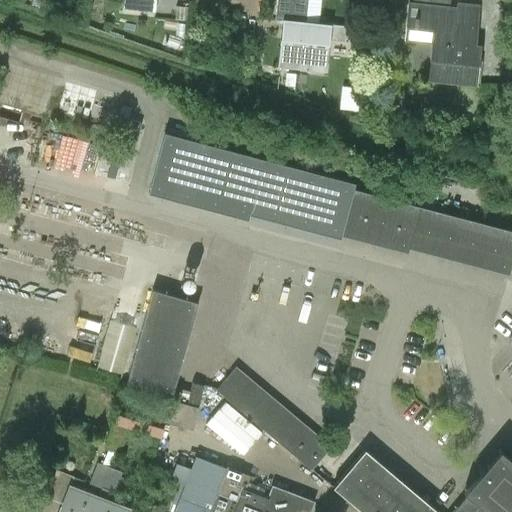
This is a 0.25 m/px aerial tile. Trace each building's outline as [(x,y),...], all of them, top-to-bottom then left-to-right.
[(276,0),(274,19),(282,19),(304,21),(306,0),(276,0)] [(457,9),(449,8),(449,0),(412,0),(413,4),(409,3),(405,37),(433,41),(429,77),(474,82),(479,45),(473,45),(478,5),(458,3),(457,9)] [(330,24),(304,21),(282,19),(277,66),(308,70),(311,41),(328,43),(330,24)] [(360,104),(358,114),(371,117),(373,107),(360,104)] [(141,122),(118,116),(115,127),(138,134),(141,122)] [(263,159),(165,132),(148,192),(247,219),(249,213),(263,159)] [(354,182),(263,159),(249,213),(339,237),(340,234),(352,188),(354,182)] [(407,252),(408,247),(508,274),(511,259),(511,229),(352,188),(340,234),(407,252)] [(152,288),(125,383),(135,385),(128,411),(192,428),(198,407),(186,403),(190,390),(174,386),(198,301),(152,288)] [(102,333),(100,364),(125,367),(128,335),(102,333)] [(215,389),(311,469),(331,446),(235,365),(215,389)] [(105,447),(108,448),(115,450),(119,451),(119,450),(126,427),(126,426),(111,422),(105,447)] [(126,427),(122,442),(135,445),(152,450),(156,436),(126,427)] [(97,462),(89,483),(102,488),(111,468),(109,467),(115,450),(108,448),(102,464),(97,462)] [(511,511),(511,465),(500,455),(468,492),(468,493),(452,511),(439,511),(365,449),(332,487),(362,511),(511,511)] [(226,466),(226,467),(196,455),(173,511),(310,511),(315,501),(272,484),(267,497),(244,488),(249,475),(226,466)] [(126,511),(128,509),(104,500),(108,490),(114,492),(114,491),(118,493),(121,491),(125,480),(124,477),(120,476),(122,472),(111,468),(102,488),(99,498),(93,511),(126,511)] [(93,511),(99,498),(70,486),(59,511),(93,511)]
